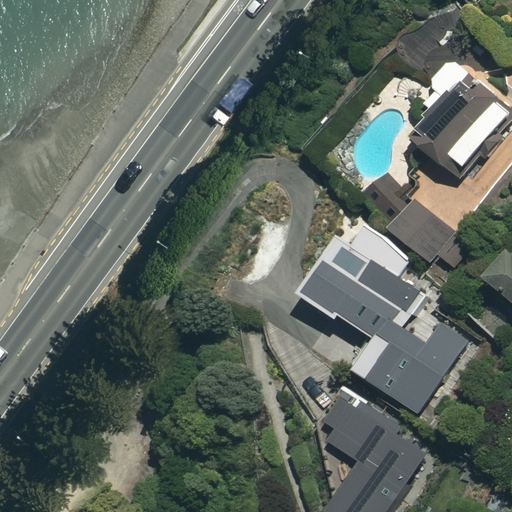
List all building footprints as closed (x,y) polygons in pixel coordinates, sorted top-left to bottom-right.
[(442,99),(433,110),(443,119),(421,146),(460,177),(467,168),(477,176),(511,134),(511,107),(460,65),(436,95),(442,99)] [(475,247),(388,181),(366,208),(401,235),(399,237),(438,267),(444,259),(458,270),(475,247)] [(511,276),(501,291),(511,299),(511,276)] [(353,302),(329,285),(313,307),(337,324),(353,302)] [(477,345),(448,327),(434,350),(399,328),(365,382),(429,422),(477,345)]
